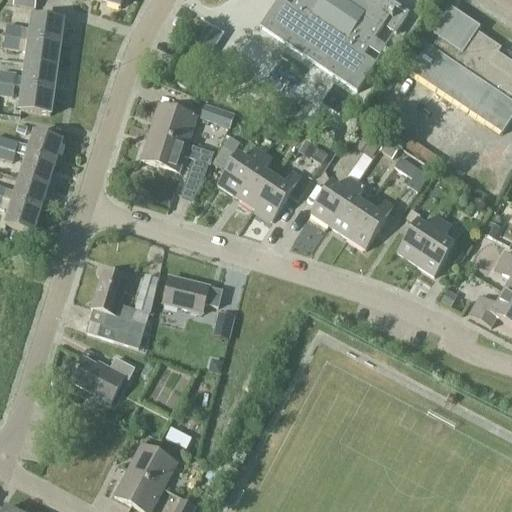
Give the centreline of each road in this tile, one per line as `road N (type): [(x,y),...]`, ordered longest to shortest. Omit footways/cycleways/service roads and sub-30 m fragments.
road 1 (residential): [(84,215),(413,312),(468,350),(511,365)]
road 2 (residential): [(0,452),(84,215)]
road 3 (residential): [(84,215),(143,36),(166,0)]
